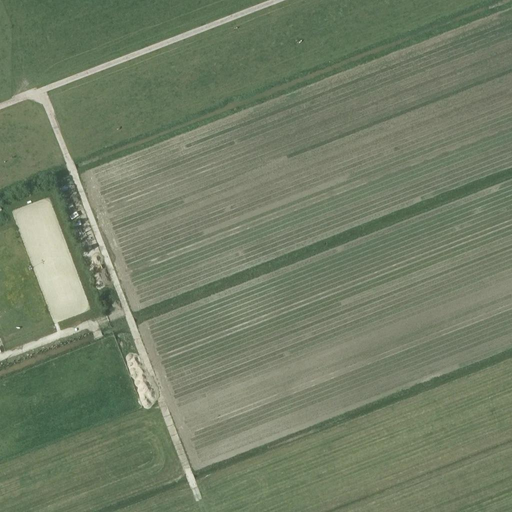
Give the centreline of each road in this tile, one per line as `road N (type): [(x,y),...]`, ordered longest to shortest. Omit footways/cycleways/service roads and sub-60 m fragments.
road 1 (track): [(197,499),(38,91)]
road 2 (track): [(0,106),(277,0)]
